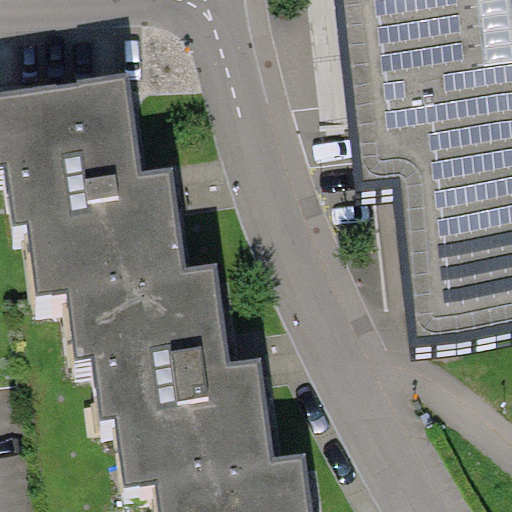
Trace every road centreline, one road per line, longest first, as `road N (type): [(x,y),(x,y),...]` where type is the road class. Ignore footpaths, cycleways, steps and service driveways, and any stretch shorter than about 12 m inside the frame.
road 1 (residential): [(424,511),(341,371),(259,174),(212,0)]
road 2 (residential): [(212,0),(0,7)]
